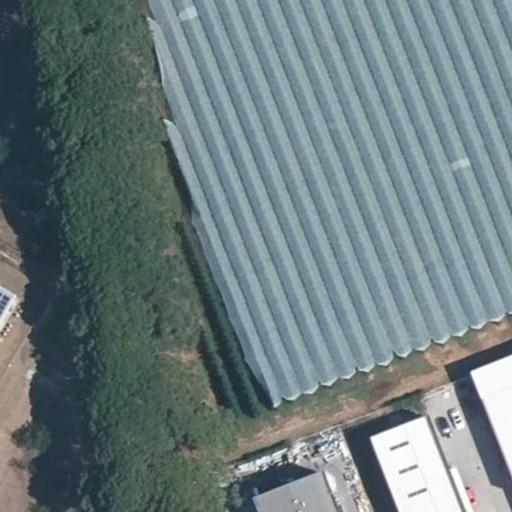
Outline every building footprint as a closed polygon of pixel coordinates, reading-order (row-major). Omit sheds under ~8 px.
[(220,285),(263,402),(511,312),(511,232),(419,234),(447,224),(395,225),(383,229),(366,230),(344,237),(310,238),(311,275),(245,276),(245,273),(220,274),(220,285)] [(21,303),(0,290),(0,299),(11,305),(21,303)] [(0,324),(11,305),(0,299),(0,324)] [(0,339),(21,303),(11,305),(0,324),(0,339)] [(511,380),(478,394),(511,480),(511,380)] [(465,511),(428,416),(369,439),(397,511),(465,511)] [(336,511),(321,472),(250,501),(254,511),(336,511)]
